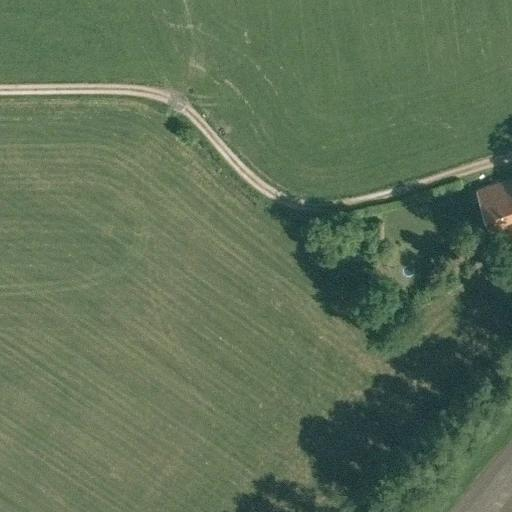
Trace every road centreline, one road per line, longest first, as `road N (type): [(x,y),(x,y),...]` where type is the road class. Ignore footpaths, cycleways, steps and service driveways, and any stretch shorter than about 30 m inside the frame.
road 1 (track): [(511,154),(352,205),(281,198),(196,111),(151,81),(0,77)]
road 2 (track): [(345,511),(511,349)]
